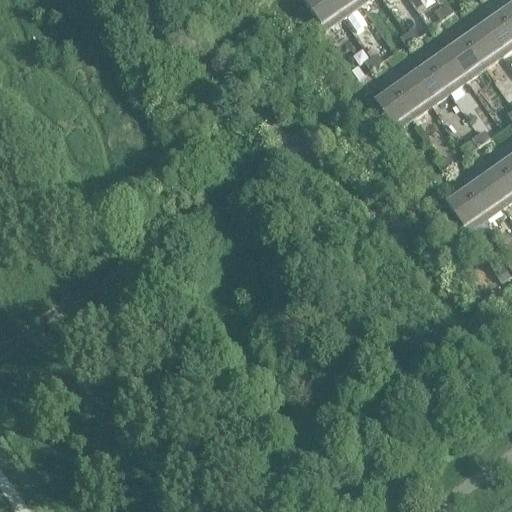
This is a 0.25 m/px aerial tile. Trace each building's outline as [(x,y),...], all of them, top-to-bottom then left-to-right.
[(343,22),(327,0),(314,0),(305,7),(324,35),(343,22)] [(360,9),(353,0),(327,0),(343,22),(360,9)] [(373,0),(353,0),(360,9),(373,0)] [(448,6),(441,11),(447,20),(454,15),(448,6)] [(511,10),(500,19),(511,36),(511,10)] [(447,20),(441,11),(434,16),(440,25),(447,20)] [(511,52),(511,36),(500,19),(482,32),(502,60),(511,52)] [(413,31),(406,36),(412,45),(419,40),(413,31)] [(502,60),(482,32),(464,44),(484,72),(502,60)] [(412,45),(406,36),(399,41),(405,50),(412,45)] [(484,72),(464,44),(447,57),(466,85),(484,72)] [(377,56),(370,61),(377,70),(384,65),(377,56)] [(466,85),(447,57),(429,69),(449,97),(466,85)] [(377,70),(370,61),(363,66),(370,75),(377,70)] [(449,97),(429,69),(411,82),(431,110),(449,97)] [(431,110),(411,82),(394,94),(413,122),(431,110)] [(413,122),(394,94),(375,107),(395,135),(413,122)] [(484,133),(477,138),(484,147),(491,142),(484,133)] [(484,147),(477,138),(470,143),(477,152),(484,147)] [(449,158),(442,163),(448,172),(455,167),(449,158)] [(511,162),(501,171),(511,186),(511,162)] [(448,172),(442,163),(435,168),(441,176),(448,172)] [(511,204),(511,186),(501,171),(483,183),(503,211),(511,204)] [(503,211),(483,183),(465,196),(485,224),(503,211)] [(485,224),(465,196),(447,209),(467,237),(485,224)]
